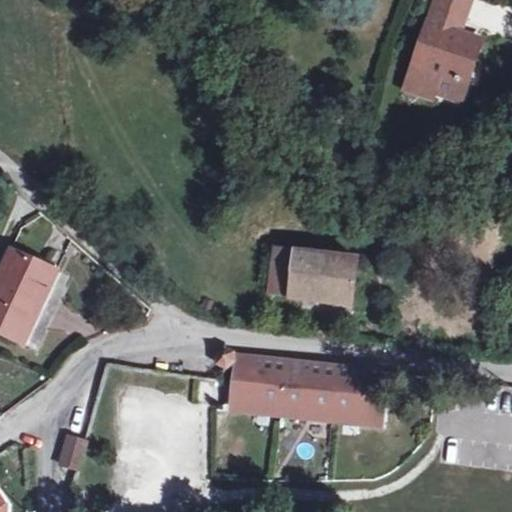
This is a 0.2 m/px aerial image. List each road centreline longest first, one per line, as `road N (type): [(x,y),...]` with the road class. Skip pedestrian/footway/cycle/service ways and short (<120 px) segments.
road 1 (track): [(511,431),(446,424),(421,468),(364,495),(76,492)]
road 2 (residential): [(511,372),(193,341)]
road 3 (residential): [(0,161),(193,341)]
road 4 (residential): [(193,341),(114,345),(63,387)]
road 5 (residential): [(63,387),(48,441),(48,511)]
